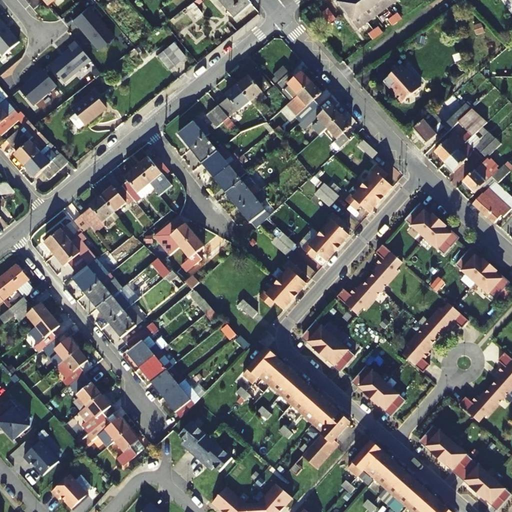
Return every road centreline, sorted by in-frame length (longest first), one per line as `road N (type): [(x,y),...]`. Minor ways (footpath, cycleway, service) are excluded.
road 1 (residential): [(420,174),(287,323),(285,347),(393,444)]
road 2 (residential): [(13,238),(156,414)]
road 3 (residential): [(279,15),(420,174)]
road 4 (residential): [(146,127),(279,15)]
road 5 (unknown): [(444,0),(334,81)]
road 6 (residential): [(43,211),(146,127)]
road 7 (residential): [(420,174),(511,254)]
